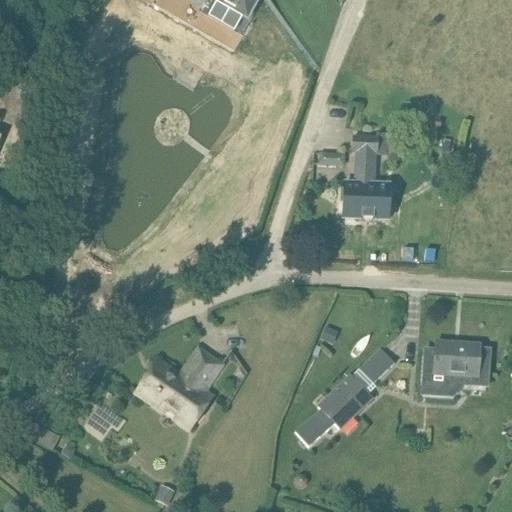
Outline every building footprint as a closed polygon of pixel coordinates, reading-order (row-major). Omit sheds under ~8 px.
[(211,0),(213,1),(206,13),(243,35),(261,3),(261,2),(250,21),(246,19),(257,0),(211,0)] [(342,219),(373,221),(376,156),(391,157),(392,135),(376,134),(376,138),(353,137),(353,138),(352,154),(358,155),(357,186),(343,185),(342,219)] [(343,165),(344,154),(319,153),(318,164),(343,165)] [(336,335),(325,330),(320,341),(331,346),(336,335)] [(425,352),(423,386),(463,388),(466,385),(486,386),(489,352),(479,351),(480,347),(435,344),(435,352),(425,352)] [(157,362),(135,395),(190,432),(212,400),(202,394),(221,366),(198,351),(180,377),(157,362)] [(394,366),(380,351),(358,371),(372,386),(394,366)] [(371,399),(352,378),(319,408),(322,411),(295,434),(308,449),(316,441),(321,446),(371,399)] [(299,477),(295,480),(295,484),(298,488),(302,488),(306,485),(306,481),(303,477),(299,477)] [(175,493),(164,488),(162,487),(153,506),(161,510),(163,506),(167,508),(175,493)]
